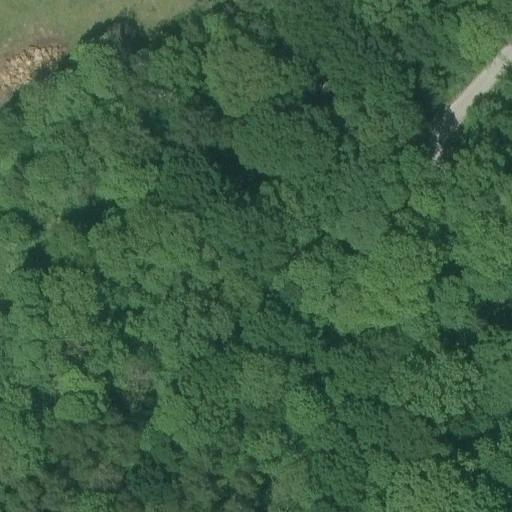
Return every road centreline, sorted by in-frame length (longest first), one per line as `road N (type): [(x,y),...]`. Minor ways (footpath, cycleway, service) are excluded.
road 1 (track): [(0,240),(198,112),(278,33),(335,0)]
road 2 (unclassified): [(511,189),(455,191),(429,156),(445,115),(511,46)]
